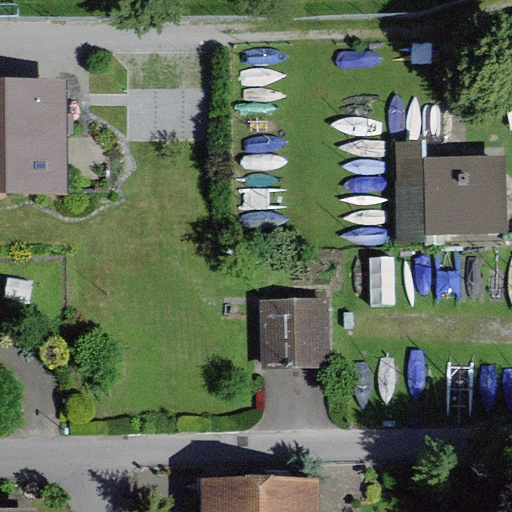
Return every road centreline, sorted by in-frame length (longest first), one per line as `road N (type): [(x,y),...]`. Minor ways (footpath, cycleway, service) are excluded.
road 1 (residential): [(0,456),(511,440)]
road 2 (residential): [(0,35),(232,34)]
